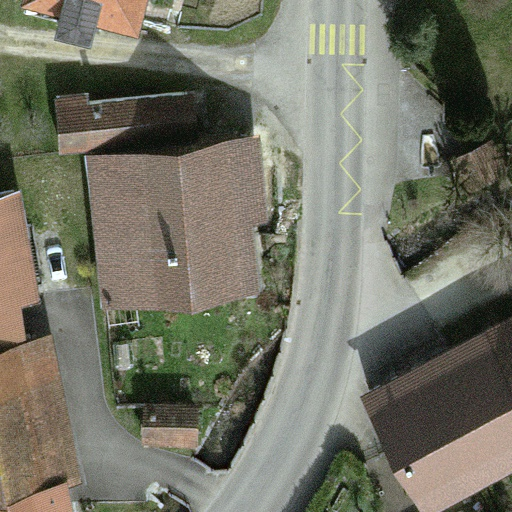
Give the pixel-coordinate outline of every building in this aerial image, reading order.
[(143,0),(24,0),(135,30),(143,0)] [(179,100),(43,101),(43,151),(179,149),(179,100)] [(491,129),(454,149),(467,173),(504,153),(491,129)] [(249,158),(79,163),(84,309),(240,304),(238,225),(251,224),(249,158)] [(0,511),(62,511),(30,344),(3,349),(0,331),(0,302),(22,298),(4,203),(0,203),(0,511)] [(511,324),(350,400),(402,511),(413,511),(511,465),(511,324)] [(193,413),(135,409),(133,443),(190,447),(193,413)]
